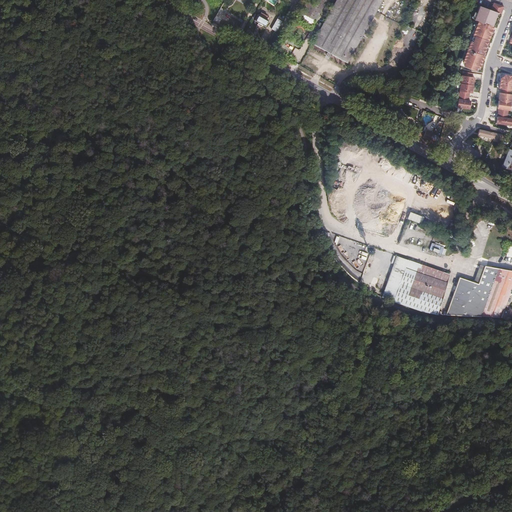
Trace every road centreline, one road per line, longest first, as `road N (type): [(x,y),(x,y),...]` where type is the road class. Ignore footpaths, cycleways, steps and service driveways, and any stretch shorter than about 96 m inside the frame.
road 1 (secondary): [(152,0),(441,158)]
road 2 (unknown): [(351,230),(367,183),(391,178),(409,196),(388,247)]
